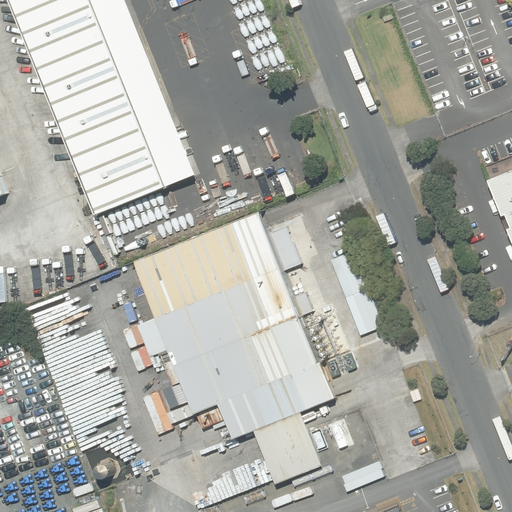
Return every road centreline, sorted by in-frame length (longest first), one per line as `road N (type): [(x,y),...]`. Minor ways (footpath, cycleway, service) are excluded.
road 1 (unclassified): [(511,477),(317,0)]
road 2 (unknown): [(205,0),(236,90),(264,110),(346,71)]
